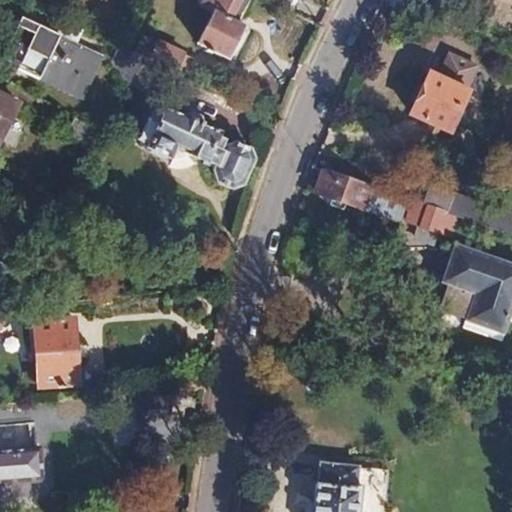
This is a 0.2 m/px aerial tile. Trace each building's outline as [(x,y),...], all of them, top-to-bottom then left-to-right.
[(228,18),(236,0),(206,0),(203,6),(209,9),(194,41),(226,57),(242,24),(228,18)] [(279,14),(283,7),(270,0),(267,7),(268,13),(274,17),(279,14)] [(287,9),(291,0),(268,0),(270,0),(283,7),(287,9)] [(411,11),(414,0),(397,0),(396,6),(411,11)] [(55,34),(22,18),(2,61),(81,98),(101,56),(78,45),(55,34)] [(78,45),(85,30),(62,19),(55,34),(78,45)] [(191,58),(156,42),(148,59),(176,71),(183,75),(191,58)] [(128,82),(144,57),(122,47),(122,73),(115,85),(124,90),(128,82)] [(468,104),(461,101),(466,88),(463,87),(474,64),(447,53),(437,76),(426,72),(408,113),(447,129),(452,118),(460,120),(466,120),(471,111),(468,104)] [(148,59),(144,57),(128,82),(163,99),(176,71),(148,59)] [(0,135),(15,104),(0,96),(0,135)] [(200,125),(202,122),(200,119),(188,114),(182,118),(155,105),(148,120),(147,119),(135,142),(148,148),(146,151),(168,162),(173,151),(203,163),(201,166),(214,172),(218,183),(231,188),(240,186),(251,161),(247,152),(235,146),(223,150),(213,145),(219,133),(200,125)] [(353,180),(356,169),(341,164),(337,174),(353,180)] [(337,174),(322,169),(314,188),(330,195),(328,200),(342,206),(344,201),(362,207),(362,205),(399,219),(407,198),(353,180),(337,174)] [(511,212),(505,210),(451,191),(450,196),(426,187),(420,203),(453,214),(511,234),(511,212)] [(445,238),(453,214),(420,203),(412,200),(404,224),(416,228),(413,236),(432,242),(434,235),(445,238)] [(461,324),(498,338),(511,297),(511,263),(453,243),(440,279),(446,281),(437,306),(464,316),(461,324)] [(8,285),(16,272),(0,262),(0,285),(6,289),(7,287),(8,285)] [(77,380),(72,319),(33,323),(38,384),(77,380)] [(205,386),(208,368),(174,371),(175,388),(205,386)] [(173,419),(170,388),(139,391),(142,422),(173,419)] [(0,483),(41,480),(38,448),(0,450),(0,483)] [(387,511),(391,476),(358,473),(358,465),(320,461),(318,482),(314,481),(311,511),(387,511)]
